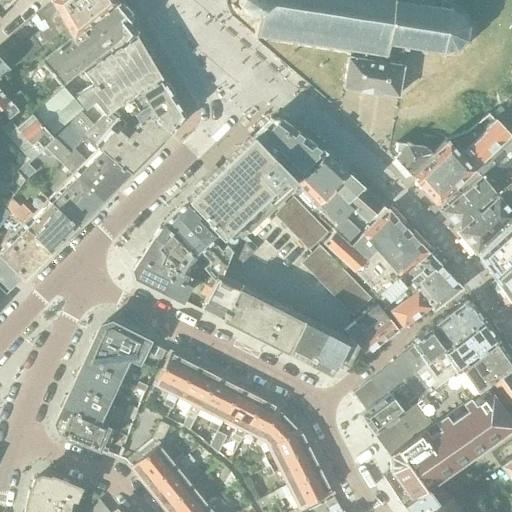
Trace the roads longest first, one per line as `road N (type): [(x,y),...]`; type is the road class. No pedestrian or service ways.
road 1 (residential): [(71,268),(221,127),(153,0)]
road 2 (residential): [(319,404),(96,287)]
road 3 (residential): [(12,437),(96,287)]
road 4 (residential): [(140,511),(97,472),(12,437)]
road 5 (residential): [(319,404),(437,314)]
road 6 (residential): [(376,511),(319,404)]
